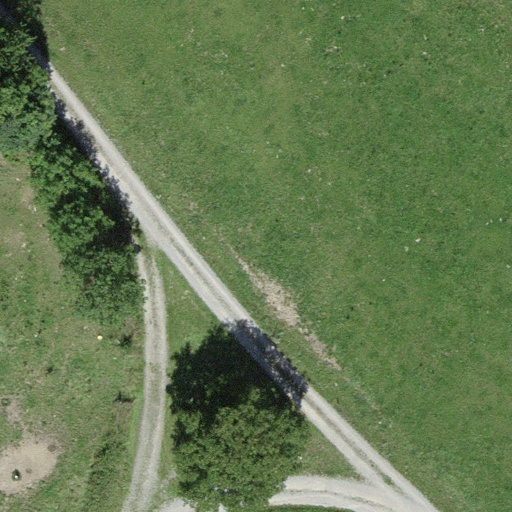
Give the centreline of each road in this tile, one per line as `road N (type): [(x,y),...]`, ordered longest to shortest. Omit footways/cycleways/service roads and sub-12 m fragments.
road 1 (track): [(423,511),(142,199),(0,25)]
road 2 (track): [(142,199),(159,329),(148,463),(130,511)]
road 3 (track): [(420,511),(338,484),(241,487),(180,511)]
